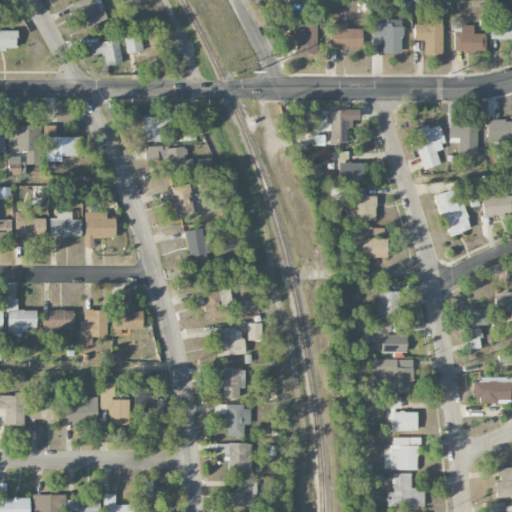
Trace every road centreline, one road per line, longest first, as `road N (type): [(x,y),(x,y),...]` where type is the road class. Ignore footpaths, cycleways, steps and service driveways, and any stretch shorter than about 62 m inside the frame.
road 1 (residential): [(28,0),(139,216),(181,373),(196,511)]
road 2 (tertiary): [(511,79),(470,93),(0,91)]
road 3 (residential): [(462,511),(432,273),(375,92)]
road 4 (residential): [(191,460),(0,460)]
road 5 (residential): [(156,276),(0,275)]
